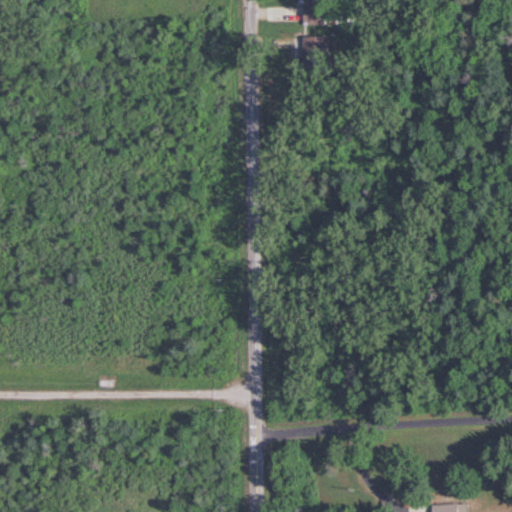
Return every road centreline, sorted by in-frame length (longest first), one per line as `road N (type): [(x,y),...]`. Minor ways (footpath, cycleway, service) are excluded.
road 1 (residential): [(254,511),(249,0)]
road 2 (residential): [(0,394),(253,390)]
